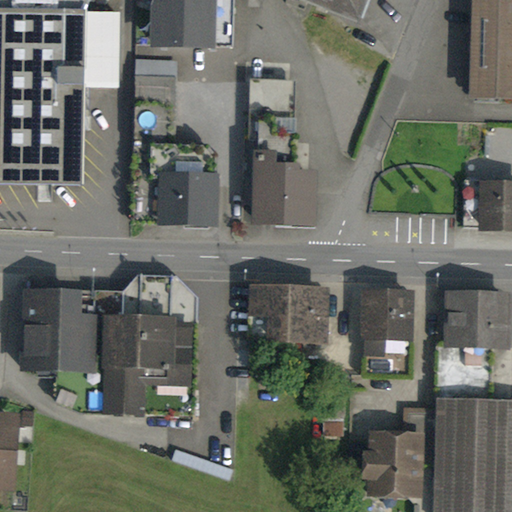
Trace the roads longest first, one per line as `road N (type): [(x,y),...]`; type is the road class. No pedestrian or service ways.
road 1 (secondary): [(336,259),(0,251)]
road 2 (residential): [(336,259),(338,231),(428,0)]
road 3 (secondary): [(511,264),(336,259)]
